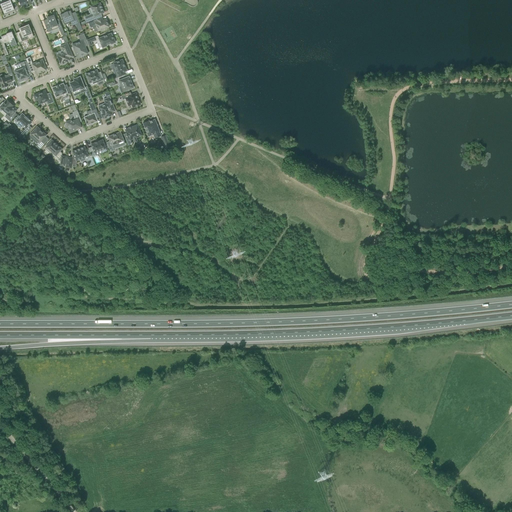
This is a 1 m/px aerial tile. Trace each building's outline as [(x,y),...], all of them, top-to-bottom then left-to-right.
[(0,4),(4,14),(14,10),(11,3),(16,2),(14,0),(9,0),(10,0),(0,4)] [(100,14),(103,12),(100,4),(95,6),(95,5),(92,6),(92,7),(91,7),(94,13),(84,17),(86,22),(101,16),(100,14)] [(64,13),(60,15),(63,23),(68,21),(69,23),(70,22),(72,26),(75,25),(78,31),(82,30),(75,12),(71,13),(70,11),(67,12),(67,11),(64,13)] [(47,19),(43,21),(48,32),(49,32),(48,30),(51,29),(52,31),(58,28),(61,35),(64,34),(58,19),(56,20),(54,15),(46,18),(47,19)] [(100,18),(88,23),(90,29),(93,28),(96,26),(98,31),(102,30),(102,31),(106,29),(106,28),(109,27),(108,25),(109,24),(108,21),(107,21),(106,21),(106,19),(103,21),(101,18),(100,18)] [(20,31),(15,33),(19,43),(28,39),(27,36),(32,34),(28,25),(19,29),(20,31)] [(11,32),(9,33),(6,34),(6,35),(1,37),(2,39),(0,39),(0,43),(5,56),(8,54),(7,52),(5,46),(4,43),(9,41),(11,47),(17,45),(16,42),(11,32)] [(80,42),(78,42),(72,45),(77,58),(88,54),(85,47),(88,45),(86,40),(84,34),(78,36),(80,42)] [(86,40),(88,45),(89,47),(92,45),(91,42),(96,41),(96,42),(101,44),(102,48),(107,46),(107,45),(111,44),(115,43),(112,36),(111,34),(99,38),(98,36),(86,40)] [(60,46),(62,53),(57,55),(60,65),(62,64),(62,65),(65,64),(65,63),(70,61),(69,58),(72,57),(67,44),(60,46)] [(30,57),(26,59),(31,73),(35,72),(36,74),(46,70),(42,60),(32,64),(30,57)] [(126,71),(122,60),(113,64),(115,68),(112,69),(116,79),(125,75),(124,72),(126,71)] [(23,79),(29,77),(26,71),(29,70),(26,62),(20,64),(22,67),(18,69),(18,70),(14,71),(18,81),(19,81),(20,82),(24,80),(23,79)] [(97,70),(85,75),(89,83),(92,82),(93,84),(97,82),(98,86),(103,84),(104,84),(105,83),(104,80),(102,75),(100,72),(98,73),(97,70)] [(8,85),(8,84),(12,82),(9,76),(5,78),(5,76),(0,78),(0,84),(1,88),(3,88),(6,87),(6,86),(8,85)] [(80,77),(76,78),(76,80),(69,83),(73,92),(80,90),(81,93),(86,91),(80,77)] [(129,77),(119,81),(121,87),(123,86),(125,91),(133,88),(129,77)] [(64,86),(63,84),(59,85),(56,86),(52,88),(56,97),(66,93),(66,95),(70,93),(67,84),(64,86)] [(38,100),(39,102),(43,101),(44,102),(46,101),(48,104),(53,102),(50,95),(47,96),(45,91),(34,95),(36,101),(38,100)] [(133,108),(140,105),(138,100),(137,98),(138,98),(136,93),(131,95),(130,92),(121,96),(123,100),(126,99),(128,106),(132,104),(133,108)] [(106,104),(103,105),(98,107),(103,119),(104,119),(104,120),(109,118),(108,117),(113,115),(112,113),(115,111),(110,97),(104,100),(106,104)] [(91,124),(96,122),(95,119),(99,117),(92,98),(88,99),(90,104),(89,104),(92,114),(84,117),(86,122),(86,123),(86,124),(87,126),(88,125),(89,126),(92,125),(91,124)] [(0,107),(7,114),(5,117),(10,122),(17,115),(14,112),(16,110),(12,107),(11,105),(12,105),(12,104),(9,101),(8,101),(7,100),(3,104),(2,103),(0,105),(0,106),(0,107)] [(82,121),(77,110),(73,112),(72,112),(74,118),(71,119),(71,120),(66,122),(66,123),(65,124),(65,125),(65,126),(65,127),(66,128),(67,128),(68,128),(70,132),(76,130),(75,129),(76,128),(77,128),(80,127),(79,123),(82,121)] [(23,126),(26,129),(32,122),(29,120),(29,119),(25,116),(25,117),(22,114),(19,117),(18,116),(15,119),(16,120),(19,123),(17,125),(21,128),(23,126)] [(155,138),(157,137),(161,136),(155,120),(149,122),(149,121),(143,123),(148,136),(153,134),(155,138)] [(140,131),(139,132),(137,126),(126,130),(127,133),(124,134),(128,145),(132,144),(130,139),(133,138),(133,139),(136,138),(135,137),(137,137),(141,136),(140,131)] [(30,134),(28,137),(35,143),(37,145),(36,147),(39,150),(45,143),(42,140),(45,136),(46,135),(42,132),(40,130),(37,127),(30,134)] [(27,133),(24,130),(18,137),(21,140),(27,133)] [(110,141),(106,142),(107,144),(109,148),(110,152),(114,151),(113,149),(119,147),(118,143),(123,141),(120,133),(108,137),(110,141)] [(65,166),(66,157),(61,156),(62,154),(60,151),(62,149),(52,140),(45,147),(46,148),(45,149),(50,153),(51,152),(55,156),(56,156),(59,159),(61,159),(60,166),(65,166)] [(90,152),(92,157),(96,155),(95,153),(101,150),(102,153),(107,151),(106,148),(102,140),(98,142),(98,141),(95,142),(95,143),(91,144),(92,147),(88,148),(89,149),(90,152)] [(72,158),(71,167),(76,167),(76,161),(80,159),(80,160),(81,161),(82,161),(84,160),(85,159),(84,158),(88,156),(84,147),(72,152),(73,155),(74,155),(72,155),(72,158)]
